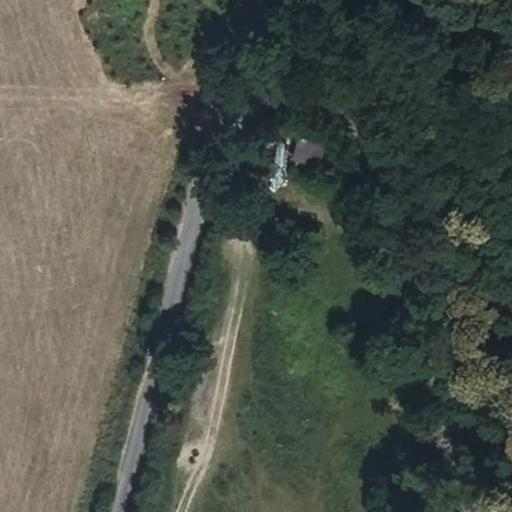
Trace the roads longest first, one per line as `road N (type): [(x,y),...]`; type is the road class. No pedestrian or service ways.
road 1 (unclassified): [(127,511),(217,155),(235,115),(259,96),(297,88),(338,96),(355,110),(386,166),(473,511)]
road 2 (track): [(207,196),(241,233),(246,257),(211,446),(181,511)]
